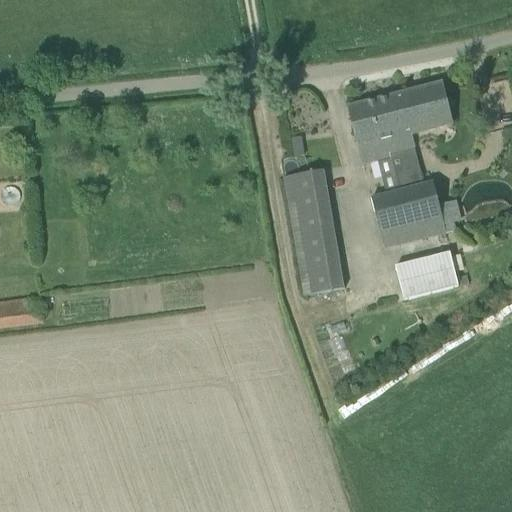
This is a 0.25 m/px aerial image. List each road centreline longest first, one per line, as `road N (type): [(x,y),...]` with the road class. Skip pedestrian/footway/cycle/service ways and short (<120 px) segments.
road 1 (unclassified): [(0,102),(261,76)]
road 2 (unclassified): [(261,76),(366,73),(511,38)]
